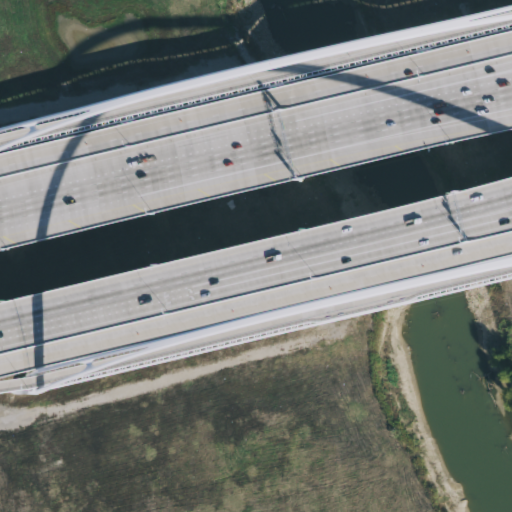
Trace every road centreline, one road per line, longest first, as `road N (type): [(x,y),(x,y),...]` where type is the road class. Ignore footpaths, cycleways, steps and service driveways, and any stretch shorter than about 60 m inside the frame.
road 1 (secondary): [(511,39),(0,165)]
road 2 (secondary): [(0,361),(511,237)]
road 3 (motorway): [(0,324),(452,218)]
road 4 (motorway): [(183,160),(0,206)]
road 5 (motorway): [(353,116),(183,160)]
road 6 (motorway): [(511,103),(353,116)]
road 7 (motorway): [(506,82),(353,116)]
